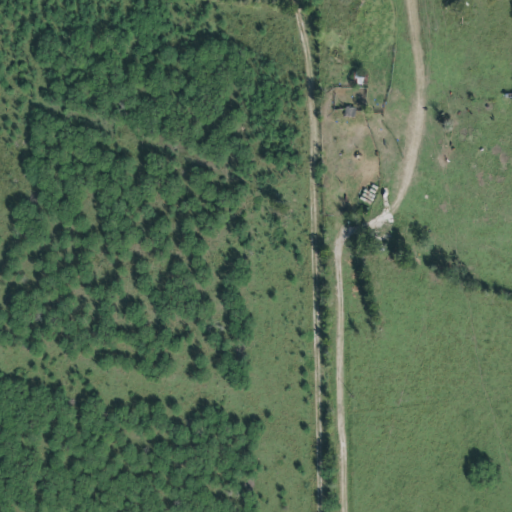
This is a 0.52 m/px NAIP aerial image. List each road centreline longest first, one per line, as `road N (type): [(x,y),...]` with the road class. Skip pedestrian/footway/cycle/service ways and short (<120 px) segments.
road 1 (residential): [(332,511),(320,164),(298,0)]
road 2 (residential): [(420,0),(429,106),(409,199),(389,229),(366,239),(345,228),(319,230)]
